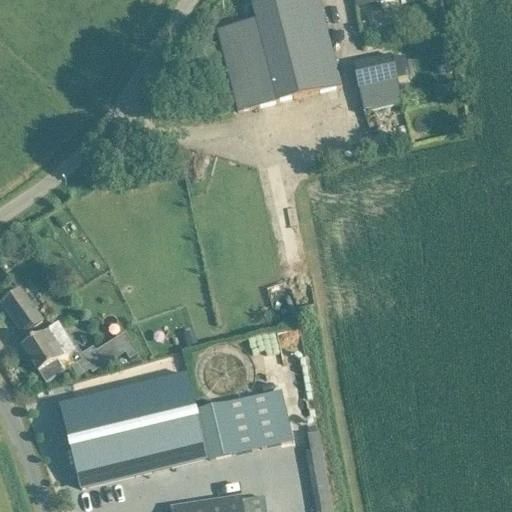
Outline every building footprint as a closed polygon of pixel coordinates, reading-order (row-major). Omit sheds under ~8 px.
[(341,89),(318,0),(278,0),(252,7),(256,23),(217,32),(239,115),(341,89)] [(376,2),(376,7),(419,0),(354,0),(356,10),(357,10),(356,5),(376,2)] [(392,58),(352,67),(358,93),(398,85),(392,58)] [(247,166),(245,156),(240,137),(191,148),(220,278),(278,264),(256,164),(247,166)] [(19,292),(1,305),(24,337),(42,325),(30,309),(19,292)] [(57,363),(65,358),(75,352),(57,325),(40,337),(40,336),(22,348),(46,385),(64,373),(57,363)] [(193,334),(184,337),(188,349),(196,346),(193,334)] [(189,377),(60,408),(80,492),(209,461),(198,414),(189,377)] [(293,444),(282,396),(198,414),(209,461),(209,463),(293,444)] [(171,511),(267,511),(265,499),(241,503),(241,501),(192,509),(172,511),(171,511)]
